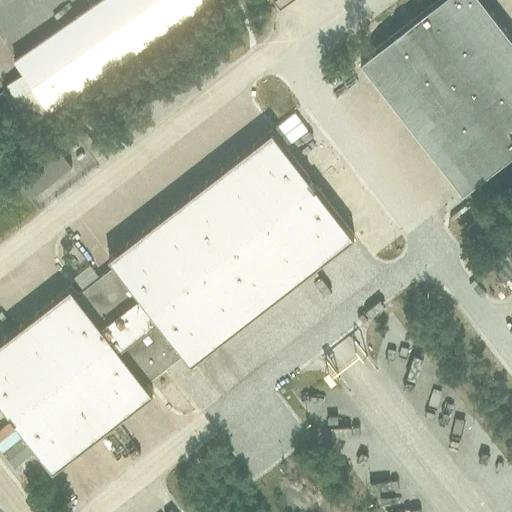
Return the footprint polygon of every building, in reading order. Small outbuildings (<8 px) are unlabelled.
[(33,121),(49,109),(205,0),(94,0),(13,57),(23,71),(6,83),(33,121)] [(511,35),(484,0),(435,0),(360,59),(462,189),(511,150),(511,35)] [(309,176),(272,127),(271,128),(108,254),(115,263),(102,273),(99,276),(77,292),(70,283),(0,338),(0,399),(8,410),(10,409),(16,417),(15,418),(53,467),(152,390),(153,389),(146,381),(184,352),(190,360),(354,233),(316,185),(314,186),(308,177),(309,176)] [(466,206),(463,203),(449,214),(451,217),(466,206)] [(476,219),(467,227),(479,242),(488,234),(476,219)]
